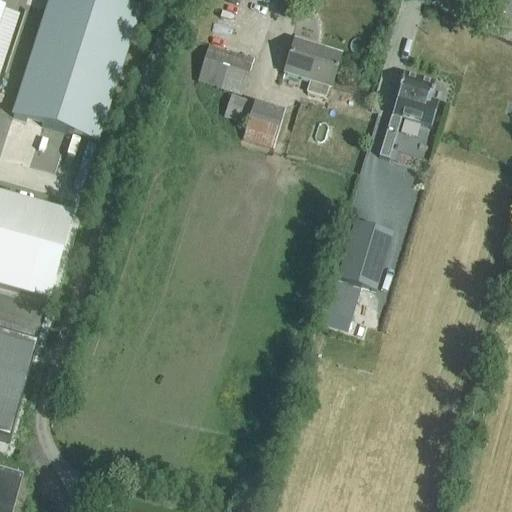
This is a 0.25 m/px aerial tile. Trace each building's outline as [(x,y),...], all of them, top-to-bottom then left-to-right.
[(96,0),(50,0),(12,119),(95,146),(138,13),(96,0)] [(330,89),(340,58),(294,44),(284,75),(310,83),(306,95),(324,100),(328,89),(330,89)] [(253,62),(208,48),(197,84),(242,98),(253,62)] [(390,118),(377,159),(388,162),(400,122),(430,131),(437,110),(428,107),(434,87),(417,82),(402,77),(396,98),(397,98),(390,119),(390,118)] [(284,114),(230,98),(224,120),(246,127),(241,142),(273,152),(284,114)] [(0,289),(48,303),(72,218),(0,197),(0,289)] [(345,222),(328,280),(366,291),(383,234),(345,222)] [(0,434),(15,439),(42,342),(0,330),(0,434)] [(0,511),(13,511),(21,484),(0,477),(0,511)]
